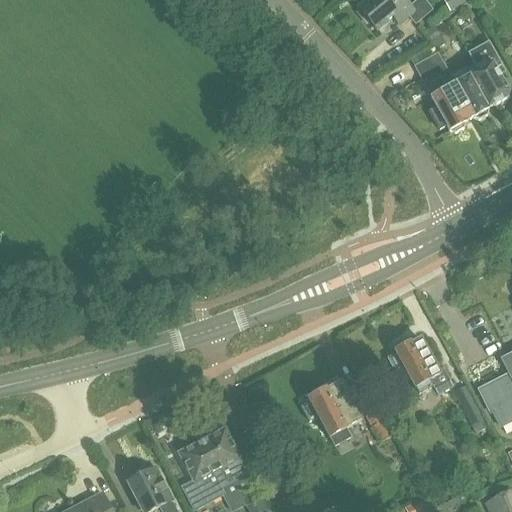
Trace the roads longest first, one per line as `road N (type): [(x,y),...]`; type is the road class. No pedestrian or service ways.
road 1 (unclassified): [(457,225),(395,128),(276,0)]
road 2 (tertiary): [(243,318),(357,286),(457,225)]
road 3 (tertiary): [(457,225),(313,281),(243,318)]
road 4 (residential): [(283,511),(215,370),(206,331)]
road 5 (tertiary): [(56,375),(206,331)]
